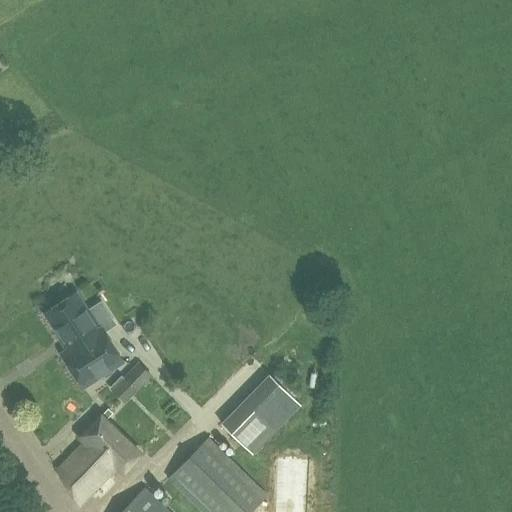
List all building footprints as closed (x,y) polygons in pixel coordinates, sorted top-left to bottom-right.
[(49,311),(72,347),(103,328),(80,291),(49,311)] [(65,352),(87,384),(127,359),(106,326),(65,352)] [(152,374),(141,363),(125,379),(136,390),(152,374)] [(223,425),(253,455),(303,406),(273,376),(223,425)] [(177,397),(159,403),(167,425),(186,419),(177,397)] [(141,454),(106,419),(101,415),(77,439),(81,442),(53,468),(79,505),(116,468),(122,473),(141,454)] [(209,439),(169,479),(201,511),(252,511),(267,497),(209,439)] [(172,511),(147,487),(121,511),(172,511)]
